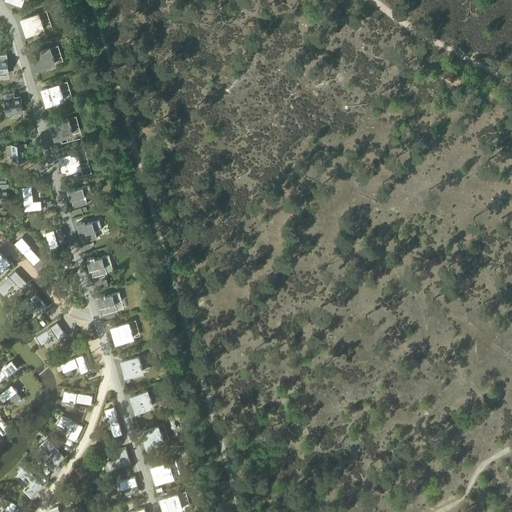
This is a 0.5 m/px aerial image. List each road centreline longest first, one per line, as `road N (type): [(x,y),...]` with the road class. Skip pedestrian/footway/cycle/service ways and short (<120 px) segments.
road 1 (track): [(86,0),(240,511)]
road 2 (track): [(367,0),(511,88)]
